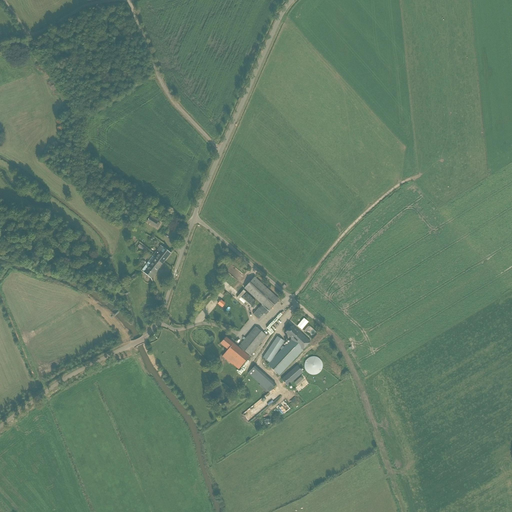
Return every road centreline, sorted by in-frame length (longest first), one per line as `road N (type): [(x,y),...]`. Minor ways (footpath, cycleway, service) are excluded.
road 1 (unclassified): [(0,426),(55,384),(142,340),(168,298),(193,216)]
road 2 (track): [(291,298),(342,345),(404,511)]
road 3 (unclassified): [(221,151),(166,92),(128,0)]
road 4 (track): [(291,298),(357,221),(414,175)]
road 5 (unclassified): [(221,151),(293,0)]
road 6 (unknown): [(158,319),(173,328),(208,324),(240,333),(291,298)]
road 7 (track): [(1,0),(36,34),(108,0)]
road 8 (unclassified): [(193,216),(291,298)]
